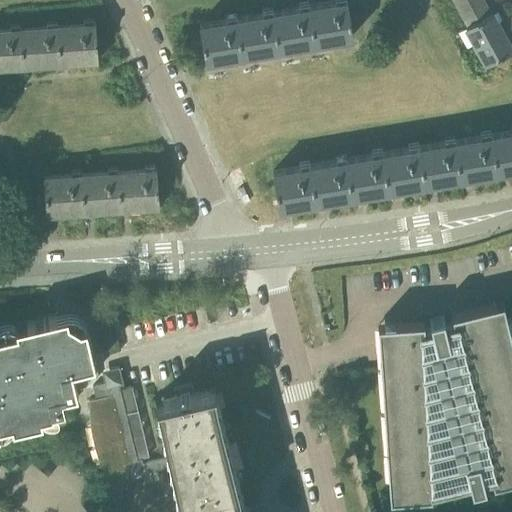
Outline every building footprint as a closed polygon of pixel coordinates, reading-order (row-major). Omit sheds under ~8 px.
[(337,0),(310,5),(316,42),(353,36),(347,0),(337,0)] [(462,0),(455,4),(461,15),(485,2),(483,0),(462,0)] [(490,13),(485,2),(461,15),(467,26),(491,13),(490,13)] [(273,11),(279,48),(316,42),(310,5),(273,11)] [(242,55),(279,48),(273,11),(236,17),(242,55)] [(503,31),(492,12),(491,13),(467,26),(465,27),(476,46),(503,31)] [(205,61),(207,60),(242,55),(236,17),(199,23),(205,61)] [(57,24),(60,62),(98,60),(95,22),(57,24)] [(20,27),(23,65),(60,62),(57,24),(20,27)] [(0,66),(23,65),(20,27),(0,28),(0,66)] [(511,48),(503,31),(476,46),(486,65),(511,50),(511,48)] [(511,129),(492,133),(498,171),(511,168),(511,129)] [(455,140),(462,177),(498,171),(492,133),(455,140)] [(462,177),(455,140),(419,146),(425,183),(462,177)] [(382,152),(388,189),(425,183),(419,146),(382,152)] [(352,196),(388,189),(382,152),(345,158),(352,196)] [(309,164),(315,202),(352,196),(345,158),(309,164)] [(278,208),(282,207),(315,202),(309,164),(272,171),(278,208)] [(156,168),(118,170),(121,208),(158,205),(156,168)] [(83,211),(121,208),(118,170),(81,173),(83,211)] [(46,213),(83,211),(81,173),(43,176),(46,213)] [(511,371),(506,348),(511,346),(511,338),(506,313),(498,315),(495,302),(451,313),(452,321),(445,323),(443,315),(429,319),(431,326),(386,337),(388,365),(380,366),(382,388),(390,387),(391,409),(383,409),(385,431),(393,430),(394,452),(386,452),(388,474),(396,473),(397,497),(435,495),(435,489),(469,481),(471,488),(485,485),(483,477),(491,476),(493,483),(511,478),(511,371)] [(0,424),(11,422),(12,426),(42,419),(41,415),(52,412),(52,410),(64,407),(61,395),(77,392),(77,390),(71,368),(95,362),(88,335),(83,336),(80,326),(68,319),(58,321),(56,315),(15,325),(16,329),(0,333),(0,424)]
